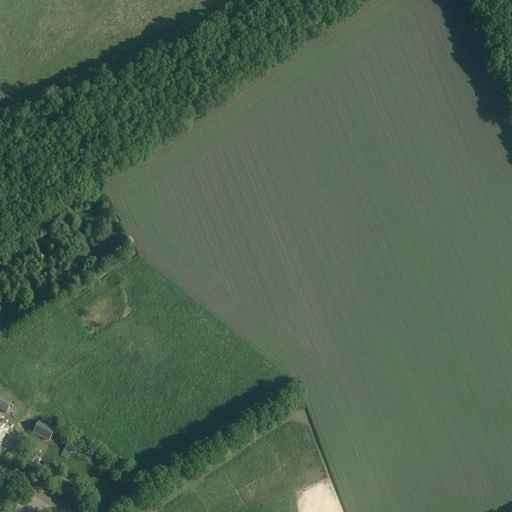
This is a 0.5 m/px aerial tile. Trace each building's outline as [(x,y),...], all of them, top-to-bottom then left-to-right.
[(8,366),(5,372),(16,378),(19,371),(8,366)] [(0,395),(0,410),(6,414),(13,402),(0,395)] [(38,423),(33,433),(49,442),(55,431),(38,423)] [(0,444),(8,428),(0,424),(0,444)] [(68,444),(65,451),(71,454),(74,447),(68,444)] [(57,485),(71,493),(78,480),(64,472),(61,476),(38,463),(34,470),(58,484),(57,485)]
